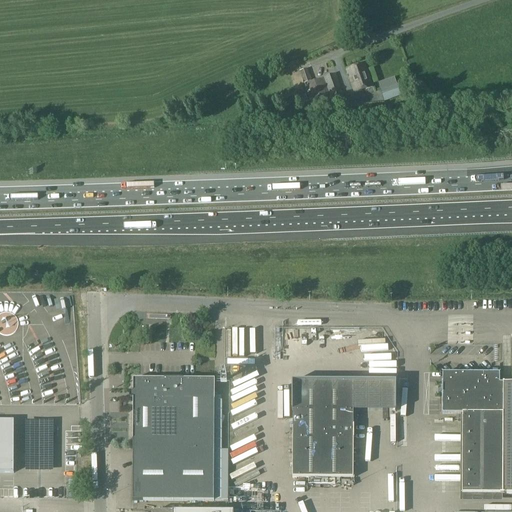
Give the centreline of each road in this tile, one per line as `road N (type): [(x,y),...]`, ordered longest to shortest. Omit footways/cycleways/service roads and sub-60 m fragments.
road 1 (motorway): [(511,182),(0,202)]
road 2 (motorway): [(0,229),(505,209)]
road 3 (residential): [(100,511),(95,301)]
road 4 (unclassified): [(354,0),(357,43),(480,0)]
